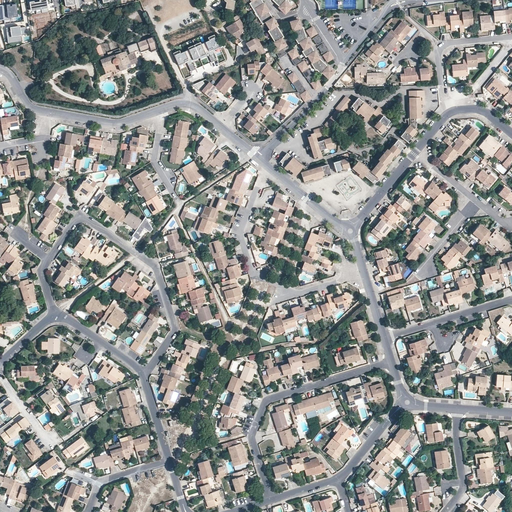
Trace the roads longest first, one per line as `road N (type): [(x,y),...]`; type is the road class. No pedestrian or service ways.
road 1 (residential): [(48,258),(83,218),(155,266),(174,332),(142,374)]
road 2 (residential): [(270,501),(251,437),(266,400),(391,361)]
road 3 (residential): [(267,166),(242,230),(256,279),(297,293),(364,272)]
road 4 (residential): [(384,337),(511,300)]
road 5 (residential): [(258,158),(345,62)]
road 6 (residential): [(154,113),(190,104),(258,158)]
